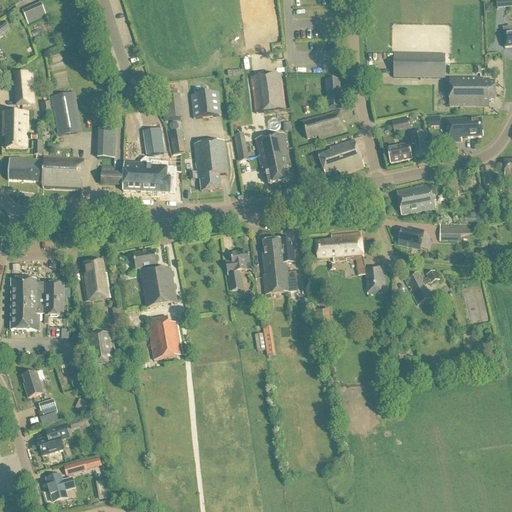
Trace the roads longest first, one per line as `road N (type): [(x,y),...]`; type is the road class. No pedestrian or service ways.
road 1 (tertiary): [(22,221),(56,206),(224,212),(373,183)]
road 2 (residential): [(373,183),(349,0)]
road 3 (tertiary): [(373,183),(480,160),(511,127)]
road 4 (tertiary): [(39,511),(0,384)]
road 5 (track): [(511,271),(393,259)]
